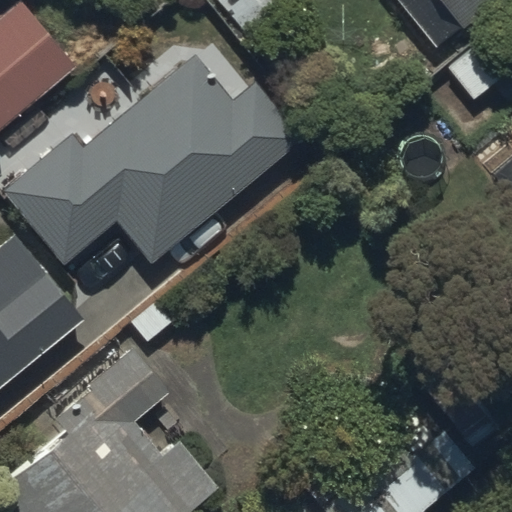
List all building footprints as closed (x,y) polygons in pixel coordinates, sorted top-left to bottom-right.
[(510,0),(418,0),(456,45),(510,0)] [(0,128),(71,68),(16,3),(0,17),(0,128)] [(511,70),(511,69),(487,39),(446,73),(472,104),(511,70)] [(311,138),(263,82),(229,111),(189,63),(80,154),(69,141),(0,199),(62,273),(116,227),(153,270),(311,138)] [(133,313),(87,255),(40,293),(0,242),(0,423),(119,330),(134,348),(167,321),(150,300),(133,313)] [(492,411),(441,346),(412,369),(462,434),(492,411)] [(169,414),(127,363),(40,434),(54,452),(0,496),(0,511),(210,511),(217,507),(178,460),(163,472),(137,440),(169,414)] [(437,511),(476,479),(443,441),(416,464),(401,447),(343,496),(324,474),(300,495),(314,511),(437,511)]
